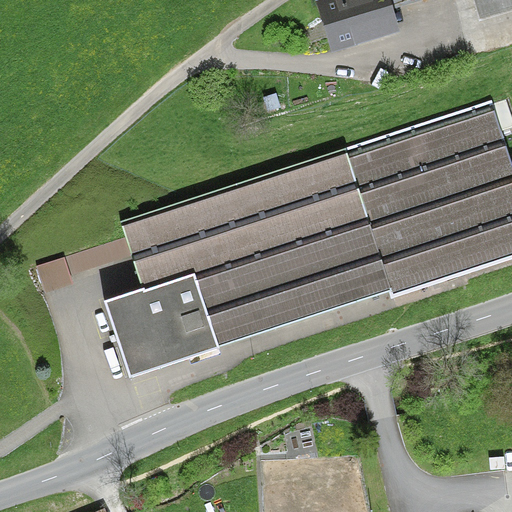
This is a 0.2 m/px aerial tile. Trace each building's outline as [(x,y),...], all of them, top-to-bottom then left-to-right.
[(331,52),(403,31),(393,0),(316,0),(331,52)] [(511,0),(473,0),(479,19),(511,9),(511,0)] [(511,156),(495,104),(120,225),(140,287),(197,269),(222,347),(222,348),(511,254),(511,156)] [(35,267),(43,292),(72,283),(64,257),(35,267)] [(222,347),(197,269),(140,287),(105,298),(131,376),(222,347)]
